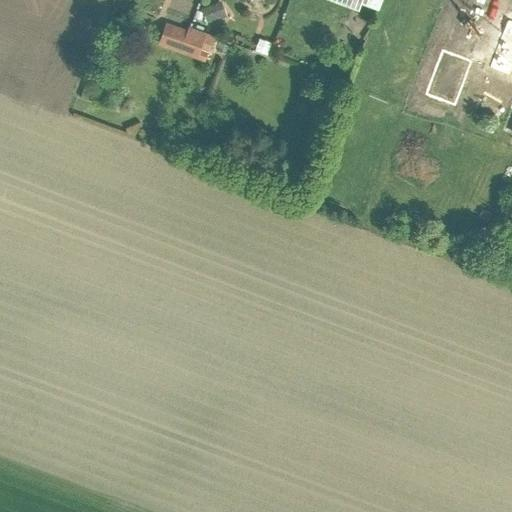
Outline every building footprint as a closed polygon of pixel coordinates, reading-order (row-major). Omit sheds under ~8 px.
[(171,0),(166,13),(188,22),(196,0),(171,0)] [(207,21),(227,15),(223,2),(203,7),(207,21)] [(511,69),(511,23),(506,21),(491,61),(511,69)] [(188,30),(187,33),(166,25),(157,49),(195,62),(198,53),(207,56),(213,38),(188,30)] [(470,60),(442,49),(425,94),(453,104),(470,60)]
